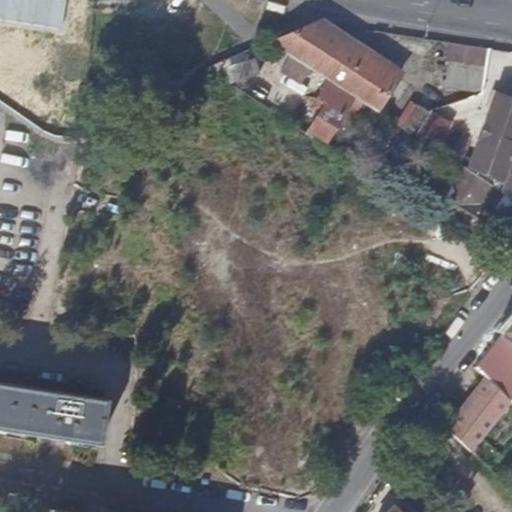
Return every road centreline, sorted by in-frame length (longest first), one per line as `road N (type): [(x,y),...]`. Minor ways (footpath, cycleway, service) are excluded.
road 1 (residential): [(334,511),(511,281)]
road 2 (residential): [(0,476),(241,511)]
road 3 (primary): [(324,0),(511,34)]
